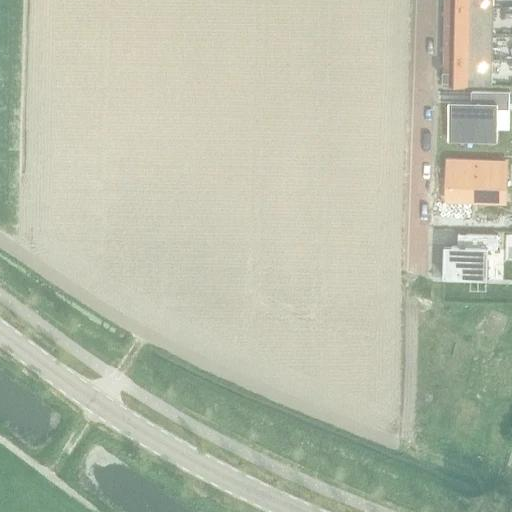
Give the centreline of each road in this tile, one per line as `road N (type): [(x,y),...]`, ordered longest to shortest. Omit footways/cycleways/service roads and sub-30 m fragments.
road 1 (secondary): [(296,511),(118,416),(0,326)]
road 2 (residential): [(423,0),(417,276)]
